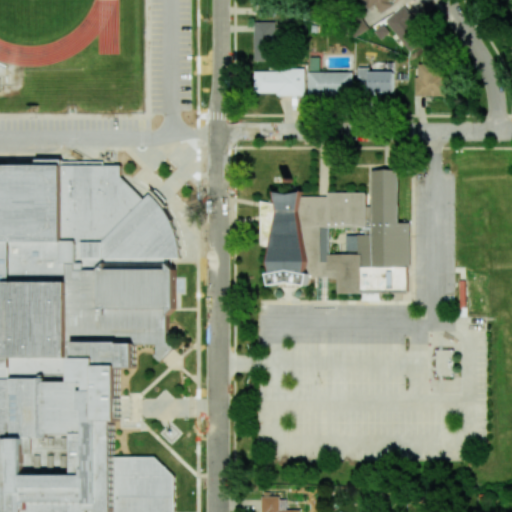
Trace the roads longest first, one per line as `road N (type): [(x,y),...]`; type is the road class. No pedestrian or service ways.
road 1 (residential): [(217,511),(221,0)]
road 2 (residential): [(221,129),(511,129)]
road 3 (residential): [(500,129),(495,76),(449,0)]
